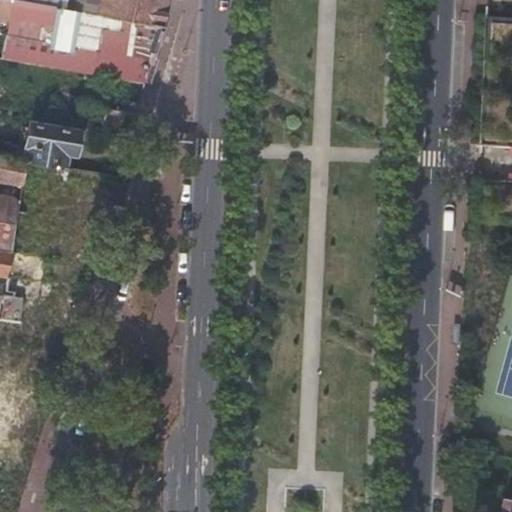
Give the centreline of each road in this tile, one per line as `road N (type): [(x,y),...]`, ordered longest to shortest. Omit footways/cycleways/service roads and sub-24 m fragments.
road 1 (trunk): [(310,0),(283,511)]
road 2 (primary): [(216,0),(191,511)]
road 3 (trunk): [(363,511),(383,0)]
road 4 (primary): [(419,511),(435,0)]
